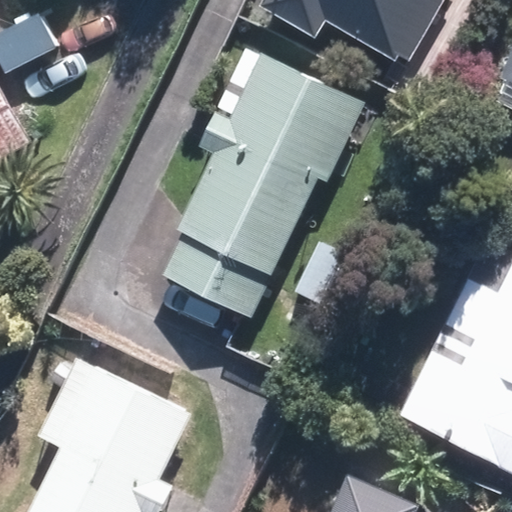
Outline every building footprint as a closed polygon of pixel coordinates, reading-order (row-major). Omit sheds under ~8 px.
[(263,0),(322,37),(334,18),(409,65),(441,16),(426,6),(429,0),(263,0)] [(255,317),(319,177),(331,182),(368,100),(249,46),(204,145),(219,152),(163,275),(255,317)] [(511,58),(494,96),(511,104),(511,58)] [(0,158),(33,140),(0,81),(0,158)] [(354,250),(323,236),(296,296),(327,310),(354,250)] [(511,248),(489,238),(405,410),(511,461),(511,248)] [(42,433),(60,442),(26,511),(141,511),(143,510),(147,511),(161,511),(176,483),(159,475),(191,411),(182,407),(79,356),(42,433)]
